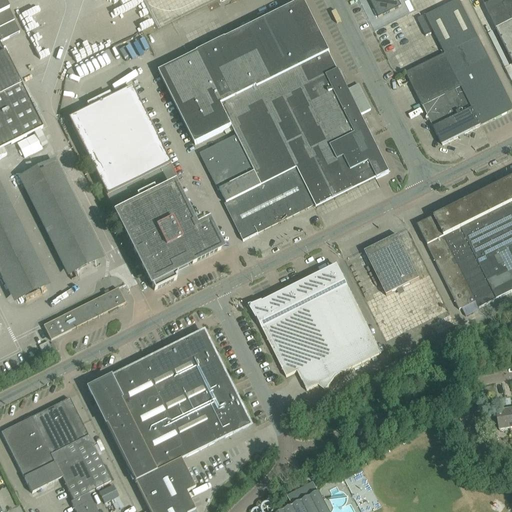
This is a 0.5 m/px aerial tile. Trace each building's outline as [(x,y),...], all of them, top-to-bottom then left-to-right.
[(21,87),(0,44),(0,42),(19,33),(9,12),(10,11),(4,0),(0,0),(0,151),(3,150),(3,149),(42,130),(21,87)] [(32,0),(13,0),(15,6),(14,7),(21,26),(40,19),(39,15),(38,15),(32,0)] [(368,0),(378,18),(401,7),(397,0),(368,0)] [(406,74),(442,146),(511,111),(511,107),(458,0),(456,0),(424,17),(443,56),(406,74)] [(511,0),(480,0),(496,31),(511,62),(511,0)] [(357,86),(347,91),(338,73),(337,72),(319,32),(303,2),(159,73),(195,146),(231,128),(236,137),(200,155),(218,192),(220,191),(227,205),(225,206),(240,236),(243,243),(315,207),(316,209),(388,174),(359,116),(370,111),(357,86)] [(143,42),(139,44),(144,54),(148,52),(143,42)] [(169,189),(166,184),(176,179),(131,89),(68,120),(113,210),(122,206),(125,211),(116,216),(135,254),(144,250),(150,262),(141,266),(154,292),(176,281),(175,278),(176,277),(176,276),(177,276),(177,275),(177,274),(176,273),(173,266),(176,265),(178,268),(184,265),(182,262),(185,260),(186,261),(186,262),(187,262),(187,263),(188,263),(189,263),(190,263),(190,262),(192,265),(220,251),(207,225),(190,234),(187,228),(192,226),(173,188),(169,189)] [(40,134),(34,137),(40,150),(46,147),(40,134)] [(52,151),(19,168),(71,274),(105,258),(52,151)] [(434,218),(417,227),(459,311),(476,302),(479,309),(511,292),(511,178),(433,218),(434,218)] [(0,183),(0,266),(16,300),(49,284),(0,183)] [(364,253),(380,285),(386,297),(419,280),(397,236),(364,253)] [(256,319),(262,330),(286,378),(297,373),(306,392),(318,387),(325,392),(336,377),(381,355),(347,287),(341,275),(340,275),(336,268),(329,271),(328,270),(261,304),(261,305),(258,307),(255,314),(257,318),(256,319)] [(367,305),(385,297),(383,293),(379,294),(376,288),(362,294),(367,305)] [(118,290),(52,323),(60,337),(125,305),(118,290)] [(121,374),(110,380),(109,380),(88,390),(135,484),(149,511),(193,511),(195,511),(186,493),(195,489),(182,464),(180,461),(249,427),(203,334),(139,365),(137,365),(136,365),(135,365),(134,365),(132,365),(131,365),(130,366),(129,366),(128,367),(126,367),(125,368),(124,369),(124,370),(123,371),(122,372),(121,373),(121,374)] [(40,348),(43,355),(52,351),(49,344),(40,348)] [(70,503),(74,511),(96,511),(88,494),(111,483),(69,400),(1,434),(31,494),(61,479),(73,502),(70,503)] [(499,431),(510,430),(507,411),(496,413),(499,431)] [(328,511),(315,484),(301,491),(291,496),(286,498),(290,508),(282,511),(328,511)] [(112,487),(99,494),(104,505),(118,498),(112,487)]
